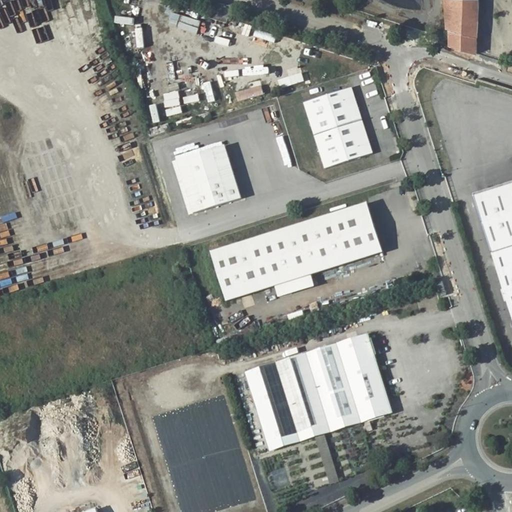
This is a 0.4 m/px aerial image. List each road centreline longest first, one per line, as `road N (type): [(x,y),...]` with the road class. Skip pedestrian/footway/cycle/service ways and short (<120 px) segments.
road 1 (unclassified): [(490,368),(390,44)]
road 2 (unclassified): [(390,44),(246,0)]
road 3 (unknown): [(471,306),(397,339),(407,397)]
road 4 (unclassified): [(511,81),(390,44)]
